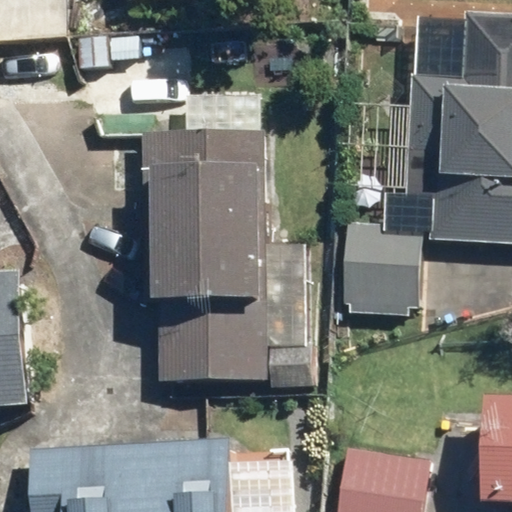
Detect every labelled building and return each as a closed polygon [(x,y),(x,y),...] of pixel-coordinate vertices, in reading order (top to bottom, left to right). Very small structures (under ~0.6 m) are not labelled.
[(253,0),(140,0),(140,11),(254,10),(253,0)] [(428,83),(418,83),(408,210),(441,213),(438,248),(511,253),(511,24),(433,19),(428,83)] [(314,398),(317,262),(276,261),(277,143),(153,141),(149,396),(314,398)] [(430,233),(354,230),(350,320),(426,323),(430,233)] [(0,420),(39,419),(32,289),(0,291),(0,420)] [(511,511),(511,411),(495,411),(491,511),(511,511)] [(300,511),(300,473),(242,474),(241,451),(74,454),(74,458),(35,457),(33,511),(300,511)] [(358,455),(348,511),(435,511),(442,468),(358,455)]
